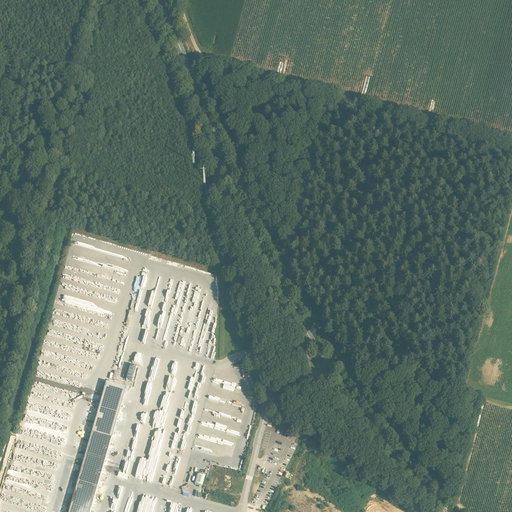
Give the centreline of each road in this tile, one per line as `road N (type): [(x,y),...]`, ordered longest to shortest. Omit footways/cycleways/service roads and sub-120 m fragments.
road 1 (secondary): [(329,366),(288,306),(160,0)]
road 2 (track): [(99,0),(0,388)]
road 3 (track): [(511,142),(199,53),(174,0)]
road 4 (secondary): [(450,511),(329,366)]
road 5 (unclassified): [(242,509),(269,400),(329,366)]
